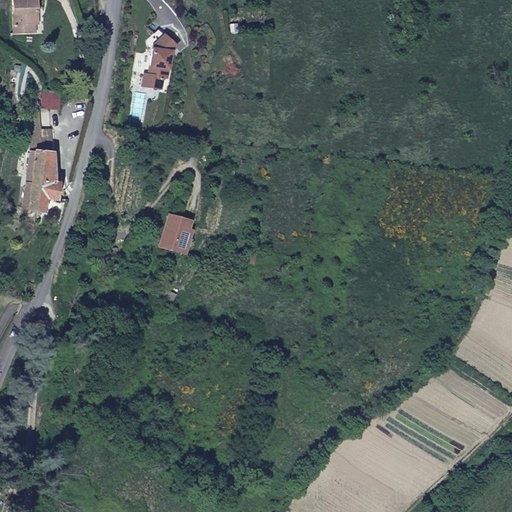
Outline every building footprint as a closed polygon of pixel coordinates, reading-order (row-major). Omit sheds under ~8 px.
[(20,48),(32,46),(31,37),(37,36),(40,35),(32,0),(28,0),(11,4),(20,48)] [(32,46),(40,44),(37,36),(31,37),(32,46)] [(146,98),(164,101),(166,91),(170,91),(175,62),(179,57),(167,47),(158,57),(152,86),(148,86),(146,98)] [(33,136),(50,169),(58,169),(51,145),(44,121),(35,121),(33,136)] [(58,169),(65,170),(67,153),(68,146),(65,146),(51,145),(58,169)] [(50,169),(38,222),(50,223),(52,213),(62,215),(64,197),(61,196),(65,170),(58,169),(50,169)] [(183,229),(172,260),(192,266),(199,244),(202,235),(183,229)] [(199,244),(192,266),(197,268),(204,245),(199,244)]
